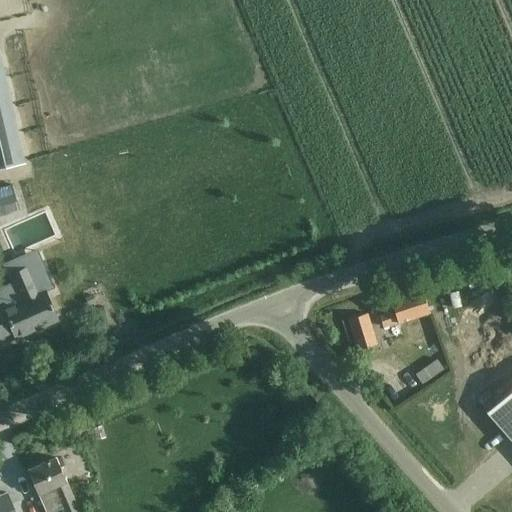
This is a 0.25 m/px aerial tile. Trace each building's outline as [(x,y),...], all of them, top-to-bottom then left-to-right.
[(22,300),(0,309),(0,336),(13,330),(16,338),(58,320),(45,289),(39,292),(27,267),(11,275),(22,300)] [(379,315),(383,327),(429,312),(422,288),(390,299),(394,309),(379,315)] [(357,350),(376,343),(367,313),(348,319),(357,350)] [(511,389),(487,411),(511,439),(511,389)] [(57,458),(28,470),(38,494),(39,494),(46,509),(61,503),(64,511),(79,511),(67,482),(57,458)] [(0,511),(15,511),(7,493),(0,495),(0,511)]
